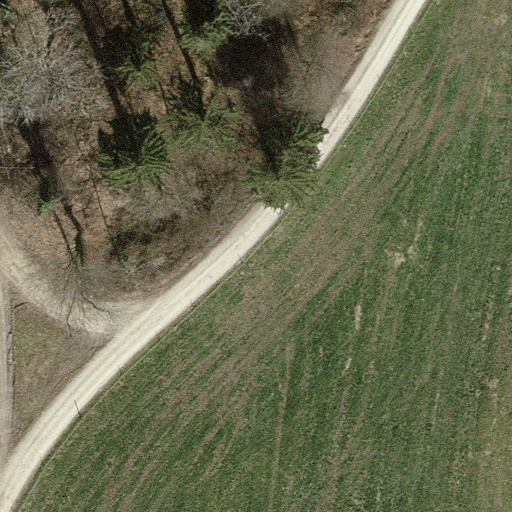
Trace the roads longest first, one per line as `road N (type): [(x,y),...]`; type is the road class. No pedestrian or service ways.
road 1 (track): [(0,486),(168,289),(260,205),(409,0)]
road 2 (track): [(0,75),(27,221),(93,265),(168,289)]
